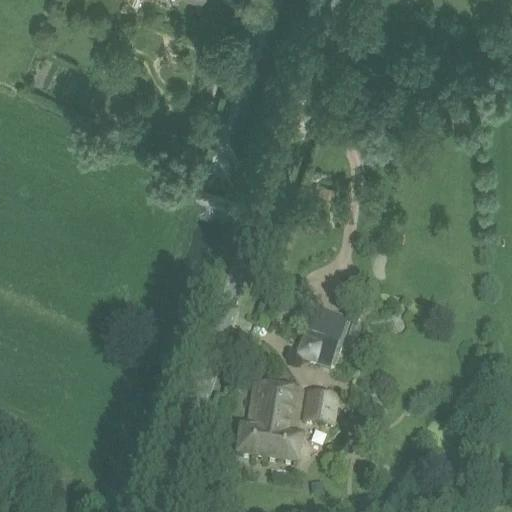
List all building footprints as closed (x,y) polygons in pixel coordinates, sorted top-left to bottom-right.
[(319,272),(324,289),(341,284),(336,267),(319,272)] [(321,347),(316,363),(330,368),(346,321),(314,310),(304,341),(321,347)] [(315,367),(316,363),(321,347),(304,341),(302,340),(295,359),(315,367)] [(307,396),(302,395),(255,388),(248,430),(240,429),(236,456),(297,466),(302,439),(301,439),(303,423),(307,396)] [(338,398),(312,394),(307,424),(333,428),(338,398)]
